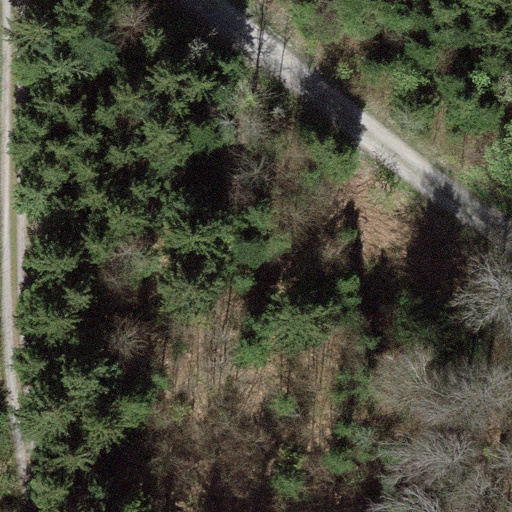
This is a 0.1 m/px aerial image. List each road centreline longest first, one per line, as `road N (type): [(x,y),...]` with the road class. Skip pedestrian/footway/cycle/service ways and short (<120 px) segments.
road 1 (track): [(511,239),(456,212),(173,0)]
road 2 (track): [(0,173),(8,0)]
road 3 (track): [(21,511),(0,342)]
